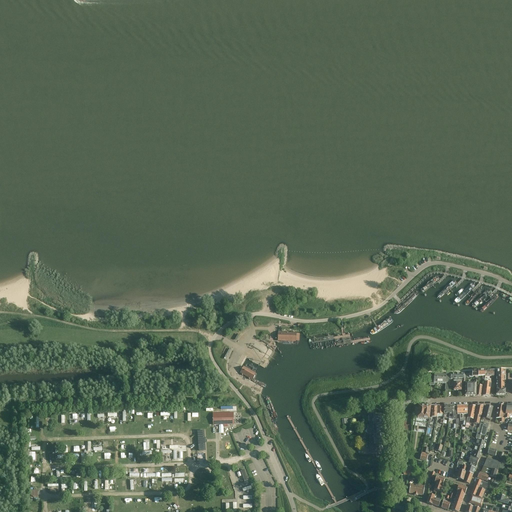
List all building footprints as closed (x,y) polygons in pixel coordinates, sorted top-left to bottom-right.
[(420,291),(424,295),(442,277),(438,274),(420,291)] [(451,279),(448,276),(429,293),(432,297),(451,279)] [(439,294),(442,297),(460,281),(456,278),(439,294)] [(469,284),(465,280),(446,298),(450,302),(469,284)] [(452,303),(455,306),(477,286),(473,282),(452,303)] [(486,288),(482,284),(461,304),(464,308),(486,288)] [(476,302),(479,305),(494,290),(491,287),(476,302)] [(415,288),(393,310),(397,315),(420,293),(415,288)] [(502,294),(498,290),(484,304),(488,307),(502,294)] [(511,301),(511,296),(503,292),(501,296),(511,301)] [(395,320),(392,315),(369,330),(372,335),(395,320)] [(277,333),(277,344),(299,344),(299,333),(277,333)] [(228,349),(222,358),(225,360),(225,359),(230,350),(228,349)] [(239,373),(253,381),(257,374),(243,366),(239,373)] [(449,380),(449,374),(446,373),(446,376),(434,375),(434,376),(432,376),(432,378),(430,378),(429,385),(434,386),(434,383),(445,384),(445,391),(445,392),(445,397),(448,397),(448,392),(448,387),(448,386),(449,380)] [(463,378),(463,381),(463,382),(465,382),(465,373),(449,374),(449,380),(451,380),(451,379),(455,379),(463,378)] [(461,391),(461,381),(462,381),(462,379),(455,380),(455,381),(452,382),(452,380),(451,380),(449,380),(448,386),(453,386),(453,391),(461,391)] [(489,396),(489,395),(491,382),(491,379),(484,380),(482,396),(489,396)] [(267,392),(262,394),(271,415),(275,414),(267,392)] [(419,406),(418,411),(417,418),(429,420),(430,411),(431,407),(419,406)] [(466,423),(469,423),(470,419),(473,419),(476,406),(469,406),(466,423)] [(483,406),(477,406),(474,423),(479,424),(480,416),(481,416),(482,411),(483,406)] [(486,406),(485,411),(484,412),(491,414),(493,408),(490,407),(486,406)] [(497,413),(496,419),(499,419),(499,422),(504,422),(504,418),(502,418),(502,417),(505,418),(505,415),(506,414),(503,413),(504,406),(498,406),(497,413)] [(375,410),(367,410),(367,414),(370,414),(370,415),(369,415),(369,422),(371,422),(371,426),(373,426),(373,427),(374,427),(373,425),(381,425),(381,415),(374,415),(374,414),(375,414),(375,410)] [(490,421),(491,414),(484,412),(483,419),(485,419),(490,421)] [(233,413),(215,414),(215,425),(233,425),(233,413)] [(489,424),(484,423),(480,422),(478,428),(487,431),(489,424)] [(367,429),(367,431),(367,434),(371,434),(371,431),(373,431),(374,435),(381,435),(382,435),(381,425),(373,425),(374,427),(373,427),(373,426),(371,426),(365,426),(365,428),(366,429),(367,429)] [(478,428),(475,438),(476,439),(479,440),(481,435),(485,436),(485,437),(487,431),(478,428)] [(374,445),(377,445),(382,445),(381,435),(374,435),(369,435),(369,439),(374,439),(374,445)] [(479,440),(476,439),(475,443),(474,443),(473,445),(474,445),(483,447),(484,442),(479,440)] [(483,447),(474,445),(472,450),(481,454),(483,447)] [(481,454),(472,450),(471,453),(470,456),(479,460),(481,454)] [(479,460),(470,456),(468,462),(471,463),(477,465),(479,460)] [(501,462),(487,458),(483,467),(491,469),(498,471),(499,467),(501,462)] [(467,467),(462,466),(463,463),(458,462),(457,465),(462,467),(461,471),(465,472),(463,477),(464,477),(471,479),(473,475),(466,472),(467,467)] [(466,472),(473,475),(477,465),(471,463),(470,466),(467,465),(467,467),(466,472)] [(481,473),(489,475),(496,478),(497,474),(503,475),(503,473),(498,471),(491,469),(483,467),(481,473)] [(457,476),(453,475),(453,478),(463,481),(464,477),(463,477),(465,472),(461,471),(459,470),(457,476)] [(486,481),(489,475),(481,473),(480,473),(477,478),(486,481)] [(436,483),(442,485),(443,485),(445,479),(436,477),(434,483),(436,483)] [(488,482),(487,484),(484,482),(481,482),(477,480),(474,486),(485,490),(488,491),(491,485),(491,483),(488,482)] [(434,490),(437,491),(439,491),(440,492),(442,485),(436,483),(434,490)] [(423,496),(424,486),(410,484),(409,494),(414,494),(414,495),(418,496),(418,495),(423,496)] [(465,494),(467,488),(459,486),(457,492),(458,492),(465,494)] [(470,495),(472,495),(481,498),(485,490),(474,486),(470,495)] [(463,500),(465,494),(458,492),(457,492),(455,498),(463,500)] [(511,508),(511,502),(509,502),(504,500),(505,496),(501,496),(499,495),(498,494),(497,496),(499,497),(498,502),(509,505),(511,505),(511,508)] [(435,496),(429,495),(426,503),(432,505),(434,498),(435,496)] [(469,503),(474,505),(481,507),(484,499),(481,498),(472,495),(469,503)] [(434,498),(432,505),(438,507),(441,501),(434,498)] [(463,500),(455,498),(453,504),(461,507),(463,500)] [(443,502),(441,508),(448,510),(450,505),(450,504),(443,502)] [(458,511),(461,507),(453,504),(450,503),(450,504),(450,505),(453,506),(451,510),(455,511),(458,511)]
